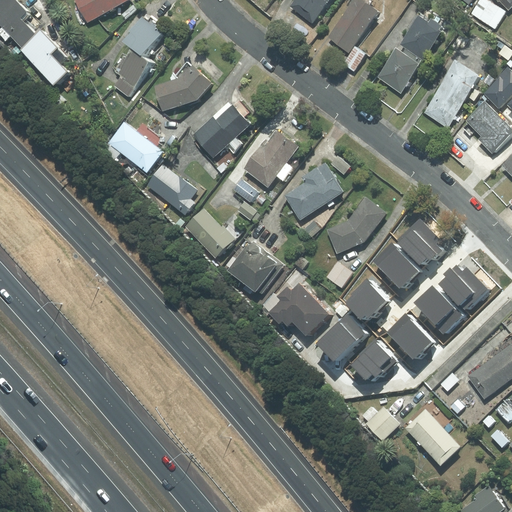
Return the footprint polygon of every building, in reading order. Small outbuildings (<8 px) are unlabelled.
[(15,37),(27,50),(41,37),(26,20),(32,14),(19,0),(6,0),(0,6),(0,23),(6,30),(1,34),(9,43),(15,37)] [(134,0),(77,0),(90,25),(135,3),(134,0)] [(298,0),(291,9),(316,28),(336,0),(298,0)] [(369,55),(358,47),(384,13),(376,6),(378,3),(375,0),(357,0),(328,39),(350,56),(344,65),(355,74),(369,55)] [(509,12),(490,0),(481,0),(473,14),(497,30),(509,12)] [(447,28),(435,21),(433,24),(422,17),(380,78),(405,95),(447,34),(444,32),(447,28)] [(145,19),(134,33),(138,36),(130,45),(137,50),(118,74),(121,76),(114,85),(131,98),(157,64),(148,58),(166,35),(145,19)] [(72,59),(47,32),(26,52),(60,89),(75,75),(66,65),(72,59)] [(484,77),(460,62),(428,114),(451,128),(484,77)] [(198,68),(187,79),(157,88),(164,112),(199,103),(217,85),(198,68)] [(217,119),(197,136),(217,160),(231,149),(235,155),(245,146),(241,140),(256,128),(236,103),(217,119)] [(481,140),(500,160),(511,148),(511,124),(491,103),(470,123),(484,137),(481,140)] [(166,153),(126,123),(111,143),(151,173),(166,153)] [(245,170),(272,189),(281,178),(287,182),(297,170),(290,165),(302,148),(275,128),(245,170)] [(311,183),(289,196),(303,221),(329,206),(331,208),(337,205),(336,202),(348,195),(330,164),(307,177),(311,183)] [(150,186),(189,216),(199,203),(195,200),(201,192),(166,165),(150,186)] [(391,214),(369,197),(351,223),(329,232),(339,256),(367,245),(391,214)] [(247,202),(240,211),(254,222),(261,213),(247,202)] [(207,207),(187,226),(219,260),(239,241),(207,207)] [(324,229),(315,220),(305,230),(313,239),(324,229)] [(438,270),(426,239),(374,260),(391,305),(412,296),(407,283),(438,270)] [(256,291),(262,296),(286,266),(256,242),(241,261),(237,257),(228,268),(250,286),(246,290),(252,295),(256,291)] [(356,272),(340,262),(329,279),(345,289),(356,272)] [(436,336),(474,301),(453,277),(418,310),(411,303),(396,317),(418,342),(430,330),(436,336)] [(282,299),(286,303),(275,315),(293,332),(300,324),(313,337),(335,315),(304,285),(296,293),(291,289),(282,299)] [(370,345),(350,324),(321,353),(357,389),(370,376),(355,360),(370,345)] [(511,381),(511,345),(470,376),(488,400),(511,381)] [(463,380),(454,372),(442,384),(450,393),(463,380)] [(511,398),(510,400),(509,399),(497,410),(510,425),(511,423),(511,398)] [(460,400),(452,407),(460,415),(468,408),(460,400)] [(380,414),(374,407),(363,417),(370,424),(366,427),(383,444),(402,425),(386,408),(380,414)] [(445,428),(427,409),(408,428),(446,466),(465,447),(451,433),(456,429),(450,423),(445,428)] [(511,437),(511,434),(506,430),(497,441),(504,447),(511,437)] [(507,511),(510,510),(491,485),(475,496),(478,501),(463,511),(507,511)]
